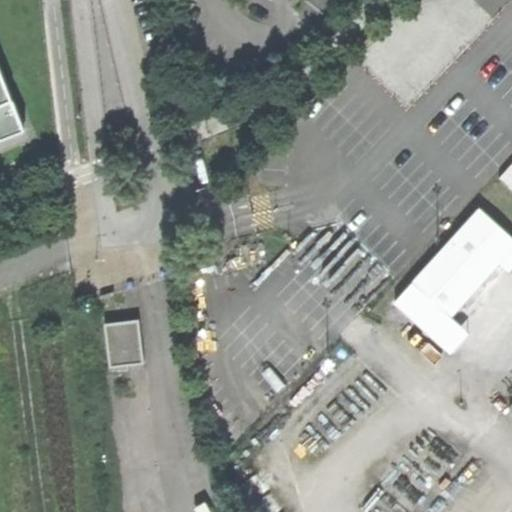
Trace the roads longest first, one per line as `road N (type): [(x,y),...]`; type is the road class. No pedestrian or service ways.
road 1 (unclassified): [(146,150),(162,218),(106,229),(84,0)]
road 2 (residential): [(381,0),(281,97),(146,150)]
road 3 (unclassified): [(109,0),(146,150)]
